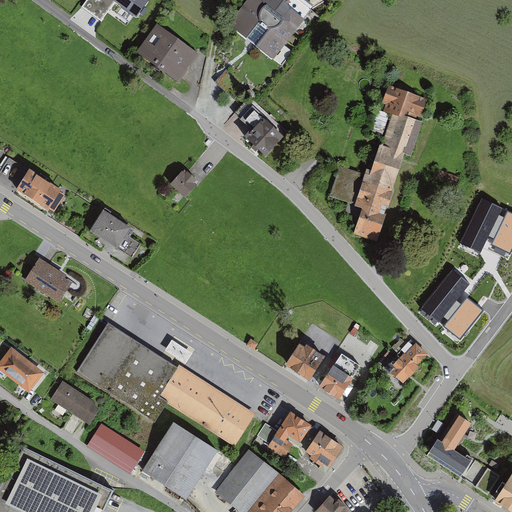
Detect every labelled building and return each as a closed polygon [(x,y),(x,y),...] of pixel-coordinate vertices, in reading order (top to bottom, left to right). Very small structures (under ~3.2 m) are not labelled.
[(115,2),(112,0),(87,0),(82,8),(101,21),(115,2)] [(148,1),(147,0),(112,0),(115,2),(137,17),(148,1)] [(246,0),(228,25),(273,60),(306,21),(287,4),(284,0),(246,0)] [(201,56),(158,24),(137,53),(180,84),(201,56)] [(230,66),(216,82),(232,97),(247,80),(230,66)] [(382,144),(406,153),(411,155),(423,122),(417,119),(417,117),(421,118),(429,99),(389,84),(382,103),(387,105),(384,111),(393,115),(382,144)] [(267,157),(290,132),(251,96),(235,114),(252,129),(245,136),(267,157)] [(354,230),(377,238),(406,153),(382,144),(372,171),(367,169),(366,175),(339,166),(329,198),(362,209),(354,230)] [(0,174),(19,186),(29,171),(10,159),(0,173),(0,174)] [(442,167),(439,175),(455,181),(458,173),(442,167)] [(196,179),(183,169),(169,185),(185,198),(197,185),(194,182),(196,179)] [(60,192),(62,190),(30,170),(29,171),(19,186),(16,190),(48,210),(49,208),(55,212),(65,195),(60,192)] [(481,199),(461,242),(481,252),(488,235),(498,214),(501,208),(481,199)] [(104,211),(91,231),(119,249),(132,229),(104,211)] [(505,217),(498,214),(488,235),(495,239),(492,245),(511,254),(511,251),(511,213),(508,211),(505,217)] [(132,229),(119,249),(133,257),(141,244),(130,238),(135,231),(132,229)] [(67,275),(39,258),(25,282),(60,303),(71,285),(64,280),(67,275)] [(452,270),(423,309),(440,322),(444,317),(456,301),(470,283),(452,270)] [(461,305),(456,301),(444,317),(449,320),(444,326),(460,340),(483,311),(467,298),(461,305)] [(96,313),(91,321),(95,324),(101,316),(96,313)] [(350,334),(354,336),(360,327),(356,324),(350,334)] [(253,417),(110,326),(81,373),(154,419),(165,401),(235,445),(253,417)] [(251,339),(246,346),(254,350),(258,344),(251,339)] [(411,341),(385,369),(403,385),(419,367),(416,365),(426,354),(411,341)] [(194,355),(173,342),(167,353),(187,366),(189,362),(194,355)] [(299,344),(286,366),(309,381),(325,357),(307,346),(306,348),(299,344)] [(27,360),(11,348),(0,362),(0,370),(12,380),(27,360)] [(342,354),(320,386),(339,399),(342,394),(346,397),(353,388),(348,385),(361,366),(342,354)] [(35,366),(27,360),(12,380),(28,393),(44,373),(35,366)] [(94,403),(63,382),(51,400),(82,421),(93,404),(94,403)] [(100,409),(93,404),(82,421),(89,425),(100,409)] [(311,425),(290,412),(279,428),(300,441),(311,425)] [(471,425),(459,418),(443,444),(437,441),(427,457),(460,478),(470,462),(455,452),(471,425)] [(438,420),(432,430),(438,433),(444,424),(438,420)] [(131,473),(144,451),(102,426),(89,448),(131,473)] [(216,453),(173,426),(143,473),(186,500),(216,453)] [(343,446),(320,431),(307,451),(330,466),(343,446)] [(0,511),(104,511),(114,493),(24,449),(12,473),(9,471),(0,489),(0,511)] [(290,511),(303,498),(250,455),(217,494),(239,511),(290,511)] [(492,460),(489,465),(496,470),(499,465),(492,460)] [(476,487),(488,469),(475,461),(463,479),(476,487)] [(500,477),(488,469),(476,487),(488,495),(500,477)] [(511,511),(511,474),(506,485),(502,482),(492,498),(496,500),(495,502),(511,511)] [(345,511),(331,499),(319,511),(345,511)]
